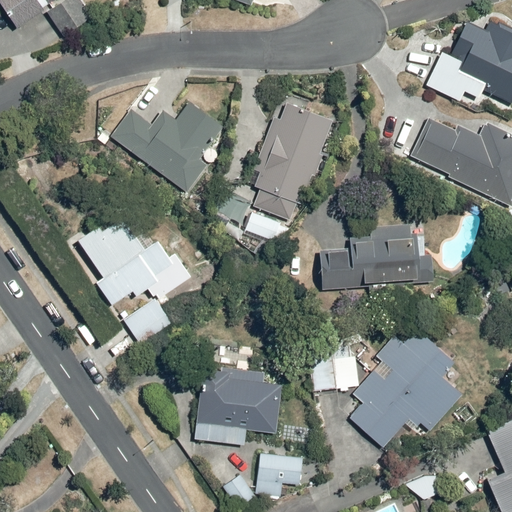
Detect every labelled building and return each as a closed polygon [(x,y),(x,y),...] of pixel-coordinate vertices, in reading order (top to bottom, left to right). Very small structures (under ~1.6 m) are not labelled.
[(44,0),(48,5),(46,6),(70,42),(100,21),(85,0),(44,0)] [(487,29),(470,20),(452,56),(445,52),(427,87),(478,113),(488,92),(511,104),(511,25),(493,16),(487,29)] [(339,120),(290,100),(282,120),(275,117),(254,170),(261,173),(255,188),(262,191),(246,230),(277,243),(285,224),(295,228),(339,120)] [(112,137),(191,194),(217,164),(205,153),(225,131),(193,103),(177,121),(167,112),(155,125),(137,109),(112,137)] [(410,156),(511,206),(511,135),(489,125),(482,139),(431,114),(410,156)] [(126,209),(80,241),(105,277),(97,283),(115,308),(134,294),(138,300),(155,288),(160,295),(194,271),(178,250),(173,253),(164,241),(153,249),(126,209)] [(352,249),(322,251),(324,293),(426,287),(423,234),(413,235),(413,224),(370,227),(370,235),(351,236),(352,249)] [(158,298),(124,321),(142,347),(176,324),(158,298)] [(363,405),(352,418),(386,450),(408,424),(426,440),(466,393),(448,377),(460,364),(419,330),(408,344),(397,335),(377,358),(383,363),(354,397),(363,405)] [(314,358),(314,390),(360,389),(360,358),(314,358)] [(202,368),(197,439),(248,442),(249,431),(282,434),(285,387),(267,386),(267,373),(202,368)] [(511,419),(489,431),(503,460),(511,455),(511,419)] [(306,456),(262,454),(259,496),(284,497),(285,484),(304,485),(306,456)] [(446,488),(438,469),(410,480),(417,499),(446,488)] [(511,511),(511,469),(492,479),(507,511),(511,511)] [(244,476),(226,488),(243,511),(245,511),(262,501),(244,476)]
